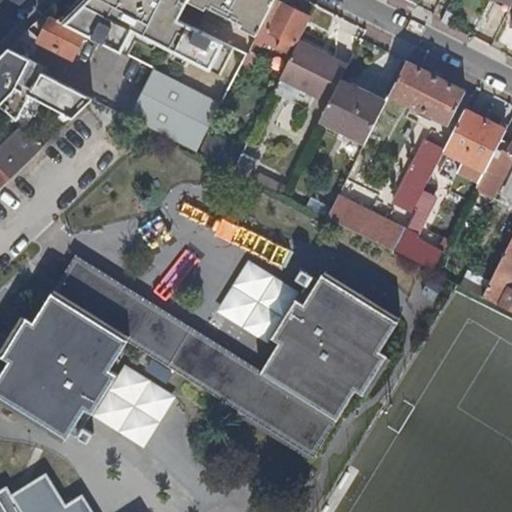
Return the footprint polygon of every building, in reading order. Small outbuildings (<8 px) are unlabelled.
[(222,74),(236,47),(197,28),(180,19),(189,0),(75,0),(70,5),(73,7),(66,23),(100,40),(124,53),(135,30),(222,74)] [(189,0),(180,19),(197,28),(208,6),(221,12),(217,19),(227,24),(229,20),(258,35),(275,0),(189,0)] [(278,47),(293,55),(300,42),(312,18),(275,0),(258,35),(254,42),(261,45),(263,40),(278,47)] [(511,5),(501,0),(490,0),(510,10),(511,5)] [(87,64),(100,40),(66,23),(52,16),(39,41),(73,58),(74,57),(87,64)] [(349,66),(300,42),(293,55),(288,64),(281,79),(330,103),(343,77),(349,66)] [(293,55),(278,47),(273,56),(288,64),(293,55)] [(8,48),(4,53),(27,64),(29,59),(8,48)] [(75,117),(94,98),(44,73),(27,64),(4,53),(0,56),(0,103),(19,122),(32,96),(75,117)] [(413,103),(420,107),(451,123),(467,91),(408,61),(392,92),(413,103)] [(156,69),(132,117),(199,151),(207,137),(224,102),(156,69)] [(388,100),(343,77),(330,103),(323,118),(367,141),(371,133),(377,120),(388,100)] [(420,107),(413,103),(410,109),(416,113),(420,107)] [(508,129),(468,108),(447,149),(487,170),(495,153),(498,148),(508,129)] [(388,126),(377,120),(371,133),(381,138),(388,126)] [(0,190),(13,178),(45,146),(25,128),(0,153),(0,190)] [(381,138),(371,133),(367,141),(365,146),(387,158),(393,145),(381,138)] [(242,155),(207,137),(199,151),(235,169),(242,155)] [(256,159),(243,153),(242,155),(235,169),(248,176),(256,159)] [(502,156),(495,153),(487,170),(484,175),(490,179),(502,156)] [(368,164),(358,159),(348,178),(355,181),(357,176),(361,178),(368,164)] [(410,202),(418,206),(422,198),(437,168),(426,162),(413,186),(414,188),(407,200),(410,202)] [(260,172),(256,180),(274,189),(278,181),(260,172)] [(511,180),(502,179),(500,209),(511,209),(511,180)] [(281,183),(277,191),(284,194),(288,186),(281,183)] [(407,228),(399,224),(340,193),(328,217),(395,250),(405,231),(407,228)] [(431,203),(422,198),(418,206),(407,228),(405,231),(417,237),(430,212),(427,210),(431,203)] [(418,206),(410,202),(399,224),(407,228),(418,206)] [(424,241),(434,246),(444,229),(433,224),(424,241)] [(407,256),(417,237),(405,231),(395,250),(407,256)] [(434,246),(424,241),(417,237),(407,256),(435,270),(444,252),(434,246)] [(511,240),(485,294),(511,307),(511,240)] [(6,364),(12,369),(0,388),(0,403),(70,447),(89,416),(97,421),(121,383),(113,378),(132,349),(319,466),(361,397),(370,402),(393,365),(385,359),(404,330),(329,283),(310,313),(302,307),(278,346),(286,351),(268,380),(79,262),(36,330),(30,326),(6,364)] [(6,487),(0,490),(0,501),(6,511),(93,511),(83,496),(66,506),(46,474),(12,495),(6,487)]
